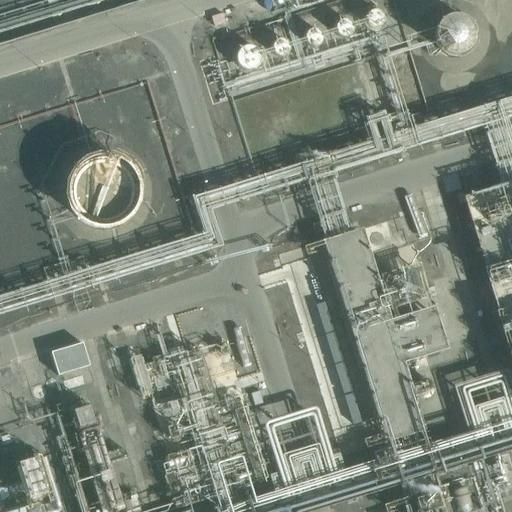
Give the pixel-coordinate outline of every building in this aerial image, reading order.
[(434,57),(474,56),(474,17),(434,17),(434,57)] [(140,180),(140,179),(139,171),(137,164),(133,156),(128,150),(122,146),(112,142),(105,140),(99,140),(91,141),(84,144),(78,147),(72,152),(68,158),(64,166),(62,173),(62,180),(63,188),(65,194),(68,201),(74,207),(81,213),(88,216),(95,218),(102,218),(110,217),(117,215),(124,210),(129,207),(133,201),(137,194),(139,188),(140,180)] [(511,182),(468,195),(493,284),(511,278),(511,182)] [(429,412),(375,231),(324,246),(378,428),(429,412)] [(300,314),(308,342),(326,337),(327,340),(341,337),(331,303),(321,306),(322,308),(300,314)] [(511,306),(503,309),(511,344),(511,306)] [(56,378),(88,368),(81,345),(49,355),(56,378)] [(15,364),(0,368),(0,392),(22,386),(15,364)] [(97,387),(66,395),(73,420),(103,412),(97,387)] [(55,490),(36,423),(0,433),(0,445),(15,501),(55,490)] [(476,511),(468,484),(438,493),(443,511),(476,511)]
